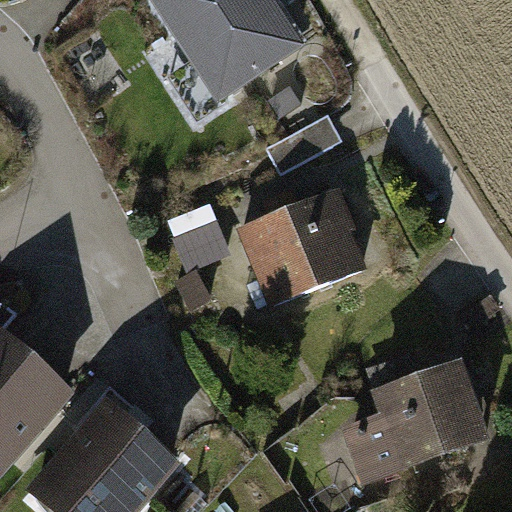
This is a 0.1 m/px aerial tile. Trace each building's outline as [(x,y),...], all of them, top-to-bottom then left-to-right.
[(163,75),(191,120),(304,49),(273,0),(149,0),(187,60),(163,75)] [(293,101),(274,114),(288,135),(307,123),(293,101)] [(330,120),(271,152),(284,175),(342,143),(330,120)] [(234,227),(271,309),(372,264),(335,183),(234,227)] [(170,238),(187,275),(235,253),(218,216),(170,238)] [(178,283),(192,310),(212,299),(198,272),(178,283)] [(507,315),(497,296),(461,316),(472,335),(507,315)] [(0,495),(1,496),(76,403),(0,342),(0,495)] [(363,482),(491,433),(463,360),(365,398),(372,416),(341,427),(363,482)] [(28,500),(41,511),(152,511),(185,476),(110,409),(28,500)]
